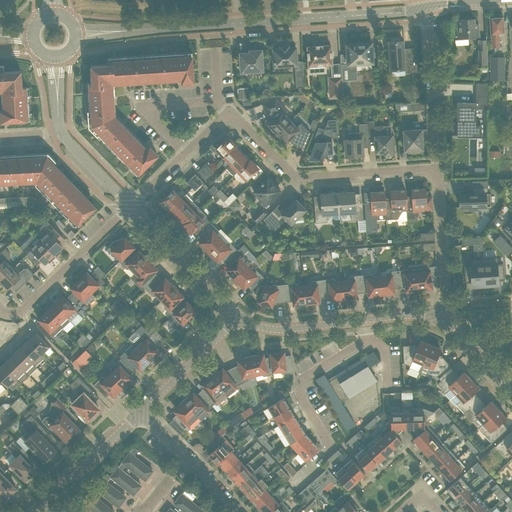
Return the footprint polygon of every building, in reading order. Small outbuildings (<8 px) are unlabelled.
[(504,34),(503,27),(503,17),(489,18),(491,48),(500,48),(499,34),(504,34)] [(478,24),(474,24),(474,19),(456,20),(457,35),(454,35),(455,45),(469,44),(468,38),(479,37),(478,24)] [(398,39),(397,39),(396,39),(395,39),(393,39),(393,40),(392,41),(391,41),(388,42),(390,70),(404,69),(405,73),(417,72),(416,48),(404,49),(403,41),(400,41),(399,40),(398,39)] [(487,68),(488,68),(487,40),(478,40),(478,58),(475,58),(475,68),(479,68),(479,73),(487,73),(487,68)] [(371,43),(372,43),(346,44),(346,45),(348,64),(341,64),(342,81),(348,81),(357,80),(356,64),(365,63),(364,61),(372,60),(372,57),(374,57),(374,48),(372,48),(371,43)] [(332,52),(331,52),(330,45),(307,47),(309,75),(327,74),(326,65),(332,65),(331,57),(332,57),(332,52)] [(286,65),(296,65),(295,48),(273,49),(274,61),(274,63),(275,70),(286,69),(286,65)] [(241,72),(263,71),(261,50),(250,51),(250,53),(239,53),(241,72)] [(191,53),(192,53),(192,52),(177,53),(178,75),(179,81),(181,81),(182,81),(182,83),(183,83),(184,84),(192,83),(194,83),(193,80),(194,80),(194,79),(193,79),(193,77),(191,53)] [(170,76),(178,75),(177,53),(163,54),(165,79),(170,79),(170,76)] [(160,79),(165,79),(163,54),(150,55),(151,77),(160,76),(160,79)] [(142,77),(151,77),(150,55),(136,56),(137,81),(143,80),(142,77)] [(132,81),(137,81),(136,56),(122,57),(124,79),(132,78),(132,81)] [(109,80),(124,79),(122,57),(107,58),(107,59),(108,59),(108,65),(109,80)] [(490,81),(504,80),(504,57),(489,58),(490,81)] [(109,86),(109,80),(108,65),(91,66),(92,83),(87,83),(87,88),(109,86)] [(27,87),(22,88),(21,71),(4,72),(5,87),(5,93),(27,92),(27,87)] [(296,88),(304,87),(303,71),(295,72),(296,88)] [(330,98),(343,97),(342,94),(342,81),(341,77),(332,78),(333,90),(329,90),(330,98)] [(111,96),(110,97),(109,86),(87,88),(88,103),(111,102),(111,96)] [(239,99),(248,98),(248,88),(238,89),(239,99)] [(3,110),(28,108),(27,92),(5,93),(6,103),(2,104),(3,110)] [(457,103),(456,137),(481,137),(481,125),(476,125),(476,109),(487,109),(487,96),(475,96),(475,103),(457,103)] [(284,114),(287,111),(276,100),(262,105),(267,118),(270,121),(267,124),(271,128),(270,129),(274,134),(275,135),(290,121),(284,114)] [(88,117),(110,116),(112,116),(111,102),(88,103),(89,111),(88,111),(87,111),(88,117)] [(411,111),(426,110),(425,102),(410,103),(411,111)] [(4,122),(29,120),(28,108),(3,110),(3,111),(0,110),(0,111),(0,112),(0,117),(0,121),(1,121),(1,122),(3,122),(3,123),(4,123),(4,122)] [(112,121),(110,119),(110,116),(88,117),(88,128),(96,136),(112,121)] [(107,145),(124,129),(114,119),(112,121),(96,136),(97,137),(98,137),(97,137),(98,136),(107,145)] [(331,138),(337,138),(336,120),(328,120),(323,133),(317,131),(314,138),(317,139),(318,143),(315,143),(309,160),(320,159),(321,157),(324,158),(326,155),(326,154),(333,154),(331,138)] [(300,123),(296,127),(290,121),(275,135),(276,136),(281,140),(282,139),(286,143),(289,140),(292,144),(304,148),(310,133),(300,123)] [(373,121),(367,121),(368,136),(375,135),(375,136),(374,136),(376,153),(384,152),(385,154),(392,154),(391,152),(393,152),(391,135),(384,136),(383,126),(374,126),(373,121)] [(361,136),(367,136),(367,124),(359,124),(359,132),(347,133),(348,140),(344,140),(346,157),(363,156),(361,136)] [(117,155),(133,139),(124,129),(107,145),(117,155)] [(422,143),(428,142),(427,129),(403,131),(405,151),(407,151),(407,153),(411,153),(423,151),(422,149),(422,143)] [(216,139),(209,147),(214,152),(217,150),(223,157),(236,145),(231,140),(228,137),(229,136),(229,135),(225,132),(224,132),(216,139)] [(511,138),(503,139),(504,152),(511,151),(511,138)] [(127,165),(143,149),(133,139),(117,155),(127,165)] [(235,147),(236,145),(223,157),(230,164),(242,153),(239,148),(237,149),(235,147)] [(147,149),(145,147),(143,149),(127,165),(137,175),(153,160),(155,158),(156,158),(155,158),(157,156),(156,155),(157,154),(151,148),(150,148),(149,147),(147,149)] [(53,164),(56,162),(48,153),(33,154),(35,182),(36,182),(37,182),(35,185),(48,199),(68,180),(53,164)] [(246,158),(247,157),(242,153),(230,164),(226,169),(233,176),(250,160),(248,161),(246,158)] [(12,183),(35,182),(33,154),(10,155),(12,183)] [(0,183),(12,183),(10,155),(0,155),(0,183)] [(254,166),(255,165),(250,160),(233,176),(234,175),(235,178),(238,180),(241,182),(243,183),(257,169),(254,166)] [(210,176),(214,172),(206,163),(201,168),(210,176)] [(205,180),(210,176),(201,168),(197,172),(205,180)] [(199,187),(203,182),(195,174),(190,178),(199,187)] [(195,191),(199,187),(190,178),(186,182),(195,191)] [(271,179),(270,180),(267,178),(263,182),(262,182),(252,191),(265,205),(280,191),(273,183),(274,182),(271,179)] [(62,213),(81,193),(68,180),(48,199),(62,213)] [(490,193),(487,193),(487,181),(472,181),(473,194),(459,194),(459,197),(459,198),(459,199),(459,200),(459,202),(459,204),(460,207),(468,207),(468,210),(477,210),(477,207),(490,206),(490,193)] [(405,190),(407,219),(417,218),(416,211),(417,211),(422,211),(432,210),(431,197),(426,197),(425,189),(418,190),(417,188),(413,190),(411,190),(412,196),(406,196),(405,190)] [(232,193),(227,198),(219,189),(218,190),(215,193),(220,197),(234,212),(240,206),(234,200),(237,198),(232,193)] [(181,198),(179,197),(173,190),(161,201),(164,204),(163,205),(168,211),(181,198)] [(354,192),(346,192),(345,190),(338,193),(337,193),(339,214),(351,214),(351,221),(363,220),(362,205),(355,205),(354,192)] [(384,192),(383,192),(382,190),(379,192),(370,193),(371,202),(364,203),(366,234),(372,233),(372,232),(378,232),(377,220),(385,219),(385,220),(386,220),(384,192)] [(405,190),(397,191),(396,190),(393,190),(392,191),(390,191),(391,200),(385,201),(385,192),(384,192),(386,220),(397,219),(402,211),(406,211),(407,223),(405,190)] [(321,206),(314,206),(315,216),(315,223),(327,222),(327,217),(332,216),(335,219),(339,219),(339,214),(337,193),(336,193),(329,191),(328,194),(320,194),(320,196),(321,206)] [(75,227),(95,207),(81,193),(62,213),(75,227)] [(176,217),(192,201),(186,194),(181,199),(181,198),(168,211),(169,211),(170,209),(172,212),(171,214),(176,217)] [(40,201),(38,203),(32,197),(0,198),(0,211),(27,210),(34,218),(40,212),(38,210),(43,203),(40,201)] [(306,210),(299,203),(296,200),(278,217),(273,211),(264,220),(275,231),(283,222),(287,222),(291,225),(296,220),(305,219),(304,212),(306,210)] [(182,225),(199,209),(192,201),(176,217),(180,222),(181,221),(184,224),(182,225)] [(257,224),(267,214),(262,208),(251,218),(257,224)] [(206,218),(207,217),(199,209),(182,225),(187,230),(189,229),(192,232),(194,231),(198,235),(210,223),(206,218)] [(64,239),(56,231),(46,221),(41,226),(41,231),(45,236),(39,241),(55,257),(62,251),(59,249),(62,247),(57,242),(62,238),(64,240),(64,239)] [(210,223),(198,235),(205,242),(200,247),(207,254),(221,239),(217,235),(218,233),(218,231),(210,223)] [(511,226),(510,229),(507,226),(502,231),(511,241),(511,240),(511,226)] [(250,230),(245,234),(249,238),(254,233),(250,230)] [(421,241),(435,240),(434,233),(420,234),(421,241)] [(503,251),(509,246),(500,235),(494,241),(503,251)] [(221,239),(207,254),(213,261),(218,256),(224,263),(237,250),(230,243),(227,243),(225,244),(221,239)] [(132,250),(134,247),(127,240),(124,243),(122,241),(114,248),(111,245),(106,250),(112,256),(115,256),(116,255),(120,260),(119,261),(119,262),(132,250)] [(49,263),(55,257),(39,241),(34,246),(30,241),(25,242),(19,247),(37,265),(36,263),(40,259),(45,263),(47,261),(49,263)] [(237,250),(224,263),(231,269),(228,272),(235,279),(248,267),(247,266),(250,263),(256,258),(248,250),(249,249),(243,244),(237,250)] [(0,253),(0,280),(12,269),(7,263),(10,260),(10,254),(5,249),(0,253)] [(141,253),(138,256),(132,250),(119,262),(126,269),(129,269),(130,268),(135,273),(149,259),(144,255),(143,256),(141,253)] [(502,264),(497,265),(496,258),(483,259),(485,285),(486,285),(486,286),(486,285),(488,285),(488,286),(488,285),(490,285),(490,286),(491,285),(492,285),(493,285),(498,285),(498,279),(504,278),(503,271),(502,264)] [(152,265),(152,264),(149,259),(135,273),(139,277),(138,278),(138,281),(145,289),(158,277),(151,270),(154,267),(152,265)] [(484,285),(485,285),(483,259),(470,260),(470,267),(465,267),(465,273),(465,281),(471,280),(472,286),(477,286),(479,286),(480,286),(481,286),(482,286),(484,286),(484,285)] [(97,266),(93,270),(96,273),(101,279),(106,275),(97,266)] [(436,266),(416,268),(416,272),(419,290),(428,289),(428,285),(438,283),(436,266)] [(12,269),(0,280),(0,284),(5,288),(6,287),(8,289),(12,285),(17,290),(33,274),(28,269),(28,268),(23,268),(19,273),(14,267),(12,269)] [(248,267),(235,279),(241,286),(244,283),(251,290),(258,283),(264,278),(256,270),(253,270),(252,271),(248,267)] [(416,268),(397,271),(399,288),(409,287),(409,291),(419,290),(416,272),(416,268)] [(385,276),(379,277),(381,294),(391,293),(390,289),(399,288),(397,271),(387,272),(385,274),(385,276)] [(105,282),(101,279),(96,273),(92,278),(86,272),(78,280),(91,293),(99,285),(100,287),(105,282)] [(370,274),(360,275),(362,293),(371,292),(372,296),(381,294),(379,277),(373,278),(372,276),(370,274)] [(348,281),(342,281),(344,299),(353,298),(353,294),(362,293),(360,275),(350,277),(348,279),(348,281)] [(167,280),(164,283),(158,277),(145,289),(152,296),(155,296),(156,295),(161,300),(175,286),(170,282),(169,283),(167,280)] [(463,278),(454,279),(454,288),(464,287),(463,278)] [(332,279),(322,280),(324,297),(334,296),(334,300),(344,299),(342,281),(335,282),(335,280),(332,279)] [(95,297),(91,293),(78,280),(70,288),(76,293),(71,298),(84,311),(89,306),(87,304),(95,297)] [(310,285),(304,286),(306,304),(316,302),(315,298),(324,297),(322,280),(312,281),(310,283),(310,285)] [(295,283),(285,284),(285,285),(287,302),(296,301),(296,305),(306,304),(304,286),(297,287),(297,285),(295,283)] [(257,289),(255,294),(258,296),(261,297),(259,302),(269,305),(270,301),(276,303),(287,302),(285,285),(285,284),(278,285),(275,284),(272,285),(271,287),(265,285),(264,287),(261,285),(257,289)] [(178,292),(179,291),(175,286),(161,300),(165,304),(164,305),(164,308),(171,316),(184,304),(178,297),(180,294),(178,292)] [(71,298),(67,301),(62,296),(54,304),(70,321),(78,313),(80,315),(84,311),(71,298)] [(117,314),(124,308),(117,300),(110,307),(117,314)] [(171,316),(167,320),(176,329),(180,332),(183,329),(188,324),(185,321),(193,314),(190,312),(193,309),(186,301),(184,304),(171,316)] [(62,328),(70,321),(54,304),(51,306),(50,305),(45,309),(47,311),(46,311),(62,328)] [(46,311),(38,319),(43,325),(39,329),(48,338),(52,334),(54,336),(62,328),(46,311)] [(110,313),(106,316),(111,321),(114,317),(110,313)] [(131,315),(127,319),(132,324),(136,320),(131,315)] [(165,340),(158,333),(156,331),(151,335),(148,332),(143,337),(141,336),(133,344),(137,348),(150,362),(152,361),(154,357),(156,354),(154,351),(165,340)] [(44,351),(48,346),(35,332),(29,339),(27,341),(40,355),(43,358),(45,360),(49,357),(44,351)] [(84,347),(90,341),(87,338),(81,343),(84,347)] [(43,358),(40,355),(27,341),(25,343),(24,343),(18,349),(35,366),(43,358)] [(415,345),(402,346),(403,363),(410,366),(409,368),(419,372),(430,345),(420,341),(418,346),(415,345)] [(90,354),(95,349),(91,344),(85,350),(93,357),(90,354)] [(150,362),(137,348),(133,344),(124,352),(126,353),(121,358),(133,371),(140,365),(142,368),(145,365),(146,366),(150,362)] [(438,355),(440,349),(430,345),(419,372),(426,375),(427,374),(436,377),(449,365),(441,356),(438,355)] [(13,355),(10,357),(29,376),(37,368),(35,366),(18,349),(12,354),(13,355)] [(83,366),(93,357),(85,350),(72,363),(79,369),(82,366),(83,366)] [(379,360),(373,351),(334,375),(335,377),(328,381),(324,374),(315,379),(346,430),(355,425),(340,401),(347,396),(348,398),(376,381),(368,367),(379,360)] [(290,355),(281,356),(280,352),(270,354),(271,356),(273,374),(273,371),(279,371),(279,372),(282,374),(293,373),(290,355)] [(260,355),(256,356),(256,355),(250,356),(255,375),(261,373),(261,375),(264,376),(273,374),(271,356),(261,359),(260,355)] [(248,376),(255,375),(250,356),(244,358),(244,359),(241,360),(242,364),(239,364),(232,368),(239,384),(247,380),(249,378),(248,376)] [(29,376),(10,357),(8,359),(2,365),(15,378),(20,384),(29,376)] [(126,377),(133,371),(121,358),(112,367),(114,370),(110,374),(123,388),(127,384),(126,383),(129,380),(126,377)] [(60,370),(66,365),(63,361),(57,367),(60,370)] [(0,379),(7,387),(15,378),(2,365),(0,366),(0,379)] [(236,386),(239,384),(232,368),(224,371),(222,373),(219,370),(216,372),(211,375),(226,395),(236,387),(236,386)] [(440,381),(437,384),(445,393),(445,395),(450,399),(456,394),(471,380),(463,372),(459,376),(452,370),(440,381)] [(49,381),(55,375),(52,372),(46,378),(49,381)] [(118,392),(123,388),(110,374),(105,378),(102,376),(93,385),(105,398),(112,391),(115,394),(118,391),(118,392)] [(216,403),(226,395),(211,375),(206,379),(207,380),(204,382),(206,385),(204,387),(200,391),(211,405),(215,401),(216,403)] [(85,395),(91,390),(78,377),(69,385),(80,396),(72,404),(87,420),(90,418),(91,420),(98,413),(97,412),(99,409),(85,395)] [(44,386),(49,381),(46,378),(41,383),(44,386)] [(456,394),(450,399),(454,404),(456,404),(464,413),(480,399),(474,392),(478,388),(471,380),(456,394)] [(35,399),(41,393),(38,390),(32,395),(35,399)] [(208,408),(211,405),(200,391),(193,398),(190,395),(188,398),(187,397),(182,401),(199,419),(200,419),(209,410),(208,408)] [(14,410),(23,401),(19,397),(10,406),(14,410)] [(65,414),(69,410),(57,397),(51,403),(61,413),(54,420),(51,417),(49,417),(47,417),(45,417),(41,421),(49,429),(52,427),(66,441),(79,429),(65,414)] [(272,417),(288,407),(283,398),(267,408),(272,417)] [(491,401),(486,406),(480,399),(464,413),(469,419),(471,420),(474,420),(476,419),(478,418),(483,423),(498,409),(491,401)] [(25,408),(28,406),(23,401),(14,410),(18,415),(20,413),(25,408)] [(179,411),(172,418),(173,419),(184,431),(185,430),(189,426),(190,427),(199,419),(182,401),(178,405),(179,406),(176,408),(179,411)] [(278,426),(294,416),(288,407),(272,417),(278,426)] [(425,429),(443,412),(438,407),(429,415),(424,412),(423,412),(423,408),(412,409),(413,429),(418,434),(412,440),(413,440),(425,429)] [(25,408),(20,413),(26,418),(31,414),(28,411),(25,408)] [(246,409),(240,413),(244,418),(249,415),(246,409)] [(395,435),(402,429),(402,409),(401,409),(401,412),(390,412),(390,419),(385,424),(387,426),(390,429),(401,442),(395,435)] [(402,429),(413,429),(412,409),(402,409),(402,429)] [(501,422),(505,417),(498,409),(483,423),(488,429),(483,434),(491,443),(507,428),(501,422)] [(425,429),(413,440),(420,448),(432,437),(434,435),(435,435),(428,427),(437,418),(444,426),(451,421),(443,412),(425,429)] [(231,428),(244,418),(240,413),(227,423),(231,428)] [(42,436),(46,432),(31,416),(21,425),(31,435),(24,441),(44,462),(45,461),(47,461),(50,458),(50,457),(56,450),(42,436)] [(283,434),(299,425),(294,416),(278,426),(283,434)] [(372,426),(377,421),(373,416),(368,421),(372,425),(372,426)] [(372,426),(372,425),(368,421),(363,426),(366,430),(372,426)] [(453,422),(450,425),(451,427),(455,431),(458,428),(453,422)] [(222,435),(231,428),(227,423),(214,434),(218,438),(222,435)] [(290,444),(304,433),(299,425),(283,434),(287,440),(290,444)] [(380,434),(379,434),(393,449),(401,442),(390,429),(387,426),(380,434)] [(361,436),(361,435),(358,432),(353,437),(355,440),(356,440),(361,436)] [(511,434),(510,432),(495,446),(504,456),(508,452),(511,456),(511,434)] [(298,452),(311,441),(304,433),(290,444),(298,452)] [(385,456),(393,449),(379,434),(371,441),(385,456)] [(231,450),(234,448),(222,435),(218,438),(209,446),(213,451),(208,455),(216,464),(231,450)] [(432,437),(420,448),(427,456),(442,443),(435,435),(434,435),(432,437)] [(356,440),(355,440),(353,437),(347,441),(350,445),(356,440)] [(21,456),(26,452),(14,439),(6,447),(16,458),(9,464),(25,481),(35,471),(21,456)] [(469,448),(472,445),(467,439),(464,442),(469,448)] [(305,460),(318,449),(311,441),(298,452),(305,460)] [(377,463),(385,456),(371,441),(363,448),(377,463)] [(434,464),(449,451),(442,443),(427,456),(434,464)] [(122,462),(125,465),(145,480),(152,471),(133,456),(137,450),(133,447),(122,462)] [(368,471),(377,463),(363,448),(355,456),(357,458),(368,471)] [(224,470),(238,458),(231,450),(216,464),(217,464),(218,463),(224,470)] [(441,472),(456,459),(449,451),(434,464),(441,472)] [(247,463),(245,465),(238,458),(224,470),(231,478),(247,463)] [(365,474),(358,467),(351,459),(343,467),(356,482),(365,474)] [(449,480),(464,467),(456,459),(441,472),(449,480)] [(121,470),(125,465),(122,462),(110,476),(110,477),(133,495),(141,486),(121,470)] [(292,476),(296,472),(287,462),(283,466),(292,476)] [(251,473),(254,471),(247,463),(231,478),(238,485),(251,473)] [(2,474),(5,472),(0,466),(0,504),(16,489),(2,474)] [(348,489),(356,482),(343,467),(334,474),(348,489)] [(479,475),(485,470),(482,467),(476,473),(479,475)] [(285,482),(289,478),(280,468),(276,472),(280,477),(284,481),(285,482)] [(333,485),(338,481),(327,468),(322,472),(330,481),(333,485)] [(258,481),(263,477),(256,469),(254,471),(251,473),(238,485),(245,493),(258,481)] [(481,478),(487,473),(485,470),(479,475),(481,478)] [(330,481),(322,472),(318,476),(326,485),(330,481)] [(106,482),(110,477),(110,476),(107,474),(95,489),(99,492),(118,507),(126,498),(106,482)] [(322,489),(326,485),(318,476),(314,480),(322,489)] [(285,482),(284,481),(280,477),(276,480),(283,487),(286,484),(285,482)] [(467,486),(460,478),(460,477),(446,490),(454,498),(467,486)] [(321,490),(322,489),(314,480),(310,484),(318,493),(321,490)] [(252,500),(265,489),(258,481),(245,493),(252,500)] [(313,496),(318,493),(310,484),(305,488),(313,496)] [(492,492),(499,487),(496,484),(490,489),(492,492)] [(461,506),(475,494),(467,486),(454,498),(461,506)] [(500,500),(503,497),(506,494),(499,487),(492,492),(500,500)] [(313,496),(305,488),(301,491),(309,500),(313,496)] [(95,489),(84,503),(83,503),(84,504),(94,511),(113,511),(95,497),(99,492),(95,489)] [(258,508),(271,496),(265,489),(252,500),(258,508)] [(320,497),(324,493),(321,490),(318,493),(313,496),(316,500),(320,497)] [(305,504),(309,500),(301,491),(297,495),(305,504)] [(204,511),(205,511),(209,507),(205,504),(201,509),(181,494),(174,503),(184,511),(204,511)] [(466,511),(470,511),(482,502),(475,494),(461,506),(466,511)] [(511,503),(511,500),(511,499),(506,494),(503,497),(508,502),(505,505),(507,508),(511,503)] [(356,511),(341,495),(333,503),(340,511),(356,511)] [(269,511),(278,504),(271,496),(258,508),(261,511),(269,511)] [(83,511),(80,509),(84,504),(83,503),(84,503),(80,500),(70,511),(83,511)] [(290,511),(281,501),(278,504),(269,511),(290,511)] [(486,511),(489,510),(482,502),(470,511),(486,511)] [(340,511),(333,503),(332,503),(335,507),(329,511),(340,511)]
